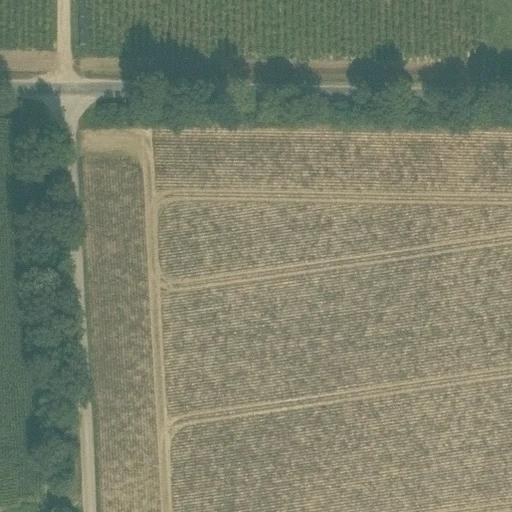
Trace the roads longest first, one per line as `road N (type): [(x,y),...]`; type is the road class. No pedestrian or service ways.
road 1 (track): [(66,0),(87,511)]
road 2 (unclassified): [(0,85),(511,93)]
